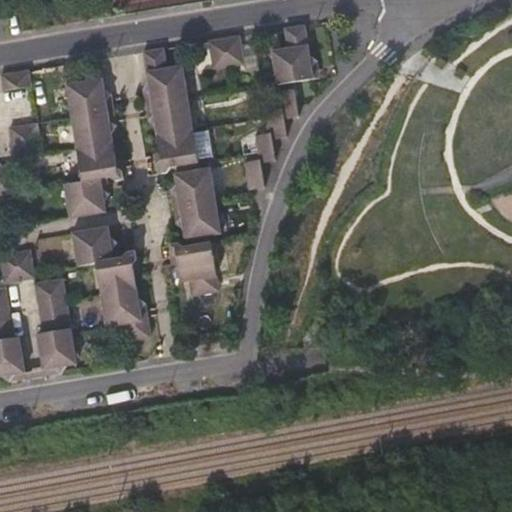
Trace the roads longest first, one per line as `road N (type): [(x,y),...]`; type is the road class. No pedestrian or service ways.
road 1 (residential): [(0,400),(251,358),(263,261),(305,144),(365,73),(467,0)]
road 2 (residential): [(348,0),(0,57)]
